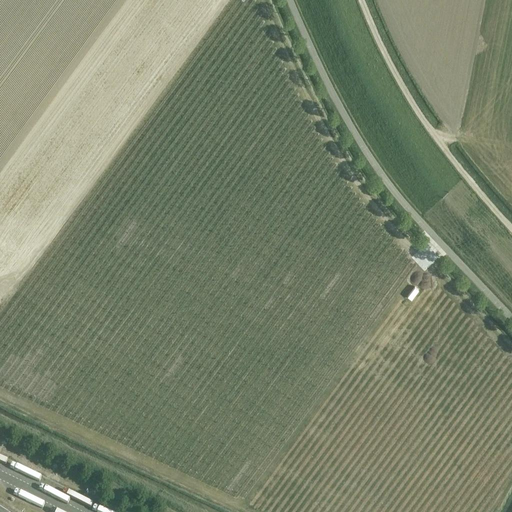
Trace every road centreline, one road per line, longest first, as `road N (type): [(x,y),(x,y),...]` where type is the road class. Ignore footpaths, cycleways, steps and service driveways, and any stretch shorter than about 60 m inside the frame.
road 1 (unclassified): [(511,320),(380,176),(289,0)]
road 2 (unclassified): [(511,231),(391,67),(361,0)]
